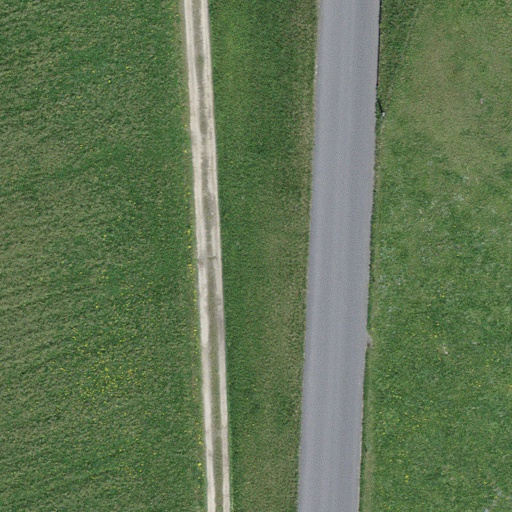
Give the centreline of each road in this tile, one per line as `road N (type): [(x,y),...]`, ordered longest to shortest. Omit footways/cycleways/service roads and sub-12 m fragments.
road 1 (residential): [(358,0),(335,511)]
road 2 (track): [(196,0),(214,511)]
